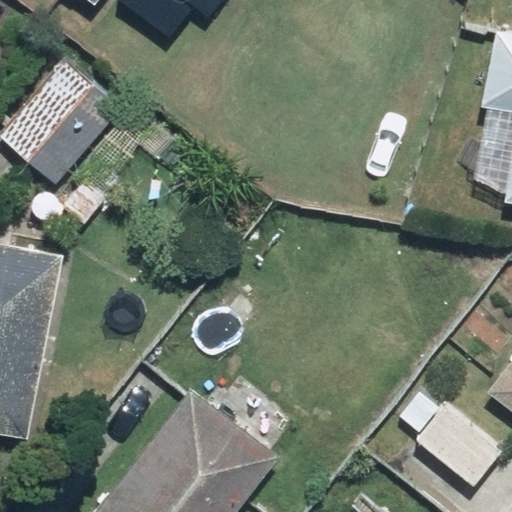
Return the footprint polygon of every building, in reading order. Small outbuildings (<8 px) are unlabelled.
[(511,31),(481,26),(468,103),(511,109),(511,158),(505,204),(511,204),(511,31)] [(134,101),(76,50),(12,123),(70,174),(134,101)] [(128,183),(100,158),(62,200),(89,225),(128,183)] [(0,406),(43,414),(74,234),(0,221),(0,406)] [(511,340),(471,392),(511,424),(511,457),(511,458),(511,340)] [(235,511),(292,435),(206,372),(102,511),(235,511)] [(495,451),(415,385),(392,413),(413,431),(409,437),(415,442),(402,459),(442,492),(455,476),(467,486),(495,451)] [(377,511),(352,493),(337,511),(377,511)]
